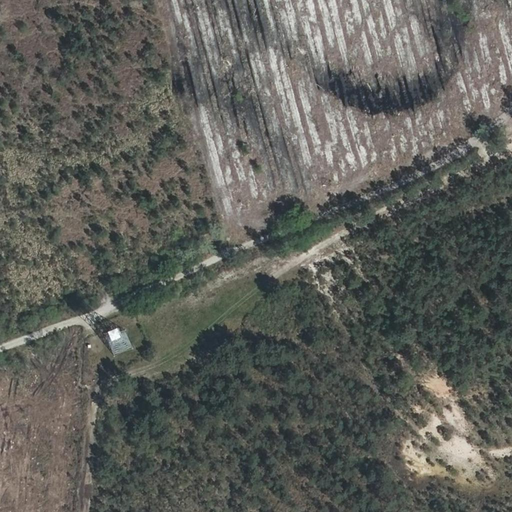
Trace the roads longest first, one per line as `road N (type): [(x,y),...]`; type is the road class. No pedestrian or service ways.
road 1 (track): [(511,150),(371,216),(309,253),(193,344),(102,383),(90,511)]
road 2 (track): [(0,352),(382,189),(456,150),(511,108)]
